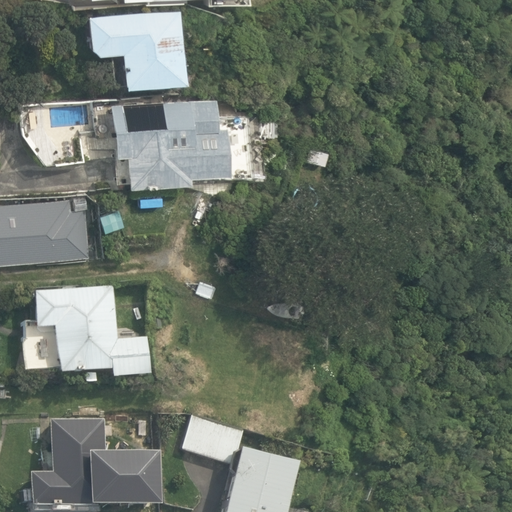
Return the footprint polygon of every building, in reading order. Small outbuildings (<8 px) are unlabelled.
[(115,46),(117,81),(177,77),(171,3),(81,10),(84,42),(90,48),(115,46)] [(120,136),(124,185),(246,175),(240,112),(211,115),(210,95),(111,102),(112,137),(120,136)] [(111,134),(109,101),(91,103),(93,136),(111,134)] [(84,103),(21,107),(23,133),(43,162),(88,159),(84,103)] [(0,258),(86,251),(81,195),(0,201),(0,258)] [(108,369),(109,378),(147,375),(144,338),(114,340),(110,288),(31,294),(34,327),(53,326),(56,373),(108,369)] [(162,315),(150,316),(151,336),(163,336),(162,315)] [(218,511),(297,511),(280,508),(291,465),(235,451),(241,431),(190,415),(180,449),(231,465),(218,511)] [(25,474),(25,507),(102,506),(101,420),(47,421),(48,474),(25,474)]
